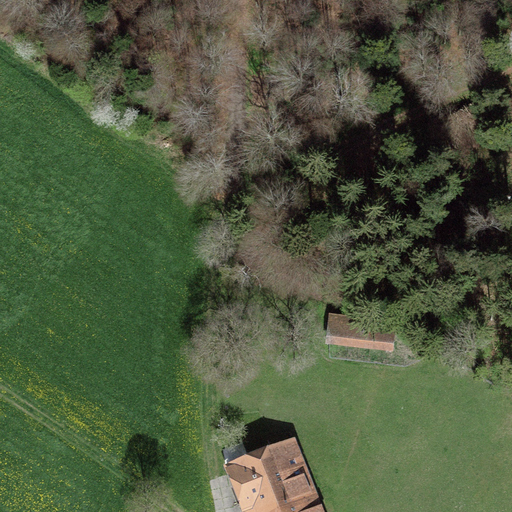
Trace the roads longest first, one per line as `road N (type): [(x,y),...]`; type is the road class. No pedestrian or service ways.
road 1 (track): [(221,511),(205,427),(231,132),(232,0)]
road 2 (track): [(164,511),(0,398)]
road 3 (track): [(359,139),(223,212)]
